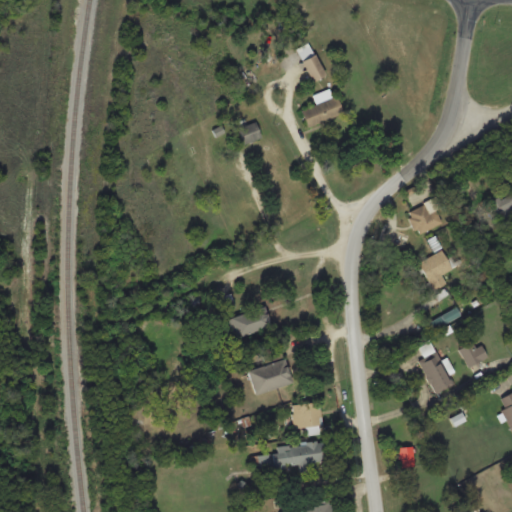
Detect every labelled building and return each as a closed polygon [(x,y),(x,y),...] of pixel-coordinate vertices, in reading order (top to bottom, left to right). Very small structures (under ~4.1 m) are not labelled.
[(325,74),(312,52),(300,59),(312,81),(325,74)] [(314,94),(317,104),(300,110),(306,127),(341,115),(331,88),(314,94)] [(236,128),(241,144),(261,138),(256,122),(236,128)] [(511,211),(511,191),(491,198),(496,216),(511,211)] [(443,223),(433,200),(407,212),(416,234),(443,223)] [(426,281),(451,270),(442,250),(417,261),(426,281)] [(270,325),(262,306),(230,319),(237,338),(270,325)] [(475,340),(459,348),(469,366),(484,358),(475,340)] [(282,353),(277,346),(264,353),(268,361),(282,353)] [(453,384),(437,353),(419,362),(435,393),(453,384)] [(253,393),(291,383),(285,359),(247,369),(253,393)] [(511,391),(497,399),(511,428),(511,391)] [(321,432),(320,403),(300,403),(301,433),(321,432)] [(272,446),(275,468),(303,465),(303,462),(324,460),(322,440),(272,446)] [(413,447),(400,448),(400,467),(413,467),(413,447)] [(304,507),(305,511),(334,511),(332,501),(304,507)]
